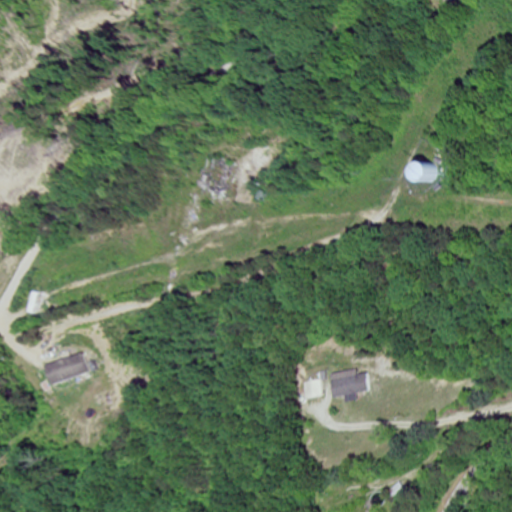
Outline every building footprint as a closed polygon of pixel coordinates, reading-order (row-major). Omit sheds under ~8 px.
[(207,189),(227,198),(241,166),(221,157),(207,189)] [(415,179),(431,182),(434,166),(418,163),(415,179)] [(47,367),(53,386),(91,375),(85,355),(47,367)] [(332,379),(334,397),(375,393),(372,374),(332,379)] [(306,385),(310,400),(326,396),(322,381),(306,385)] [(404,501),(414,493),(408,486),(399,494),(404,501)] [(346,511),(365,507),(360,489),(333,497),(335,505),(327,508),(327,511),(346,511)]
